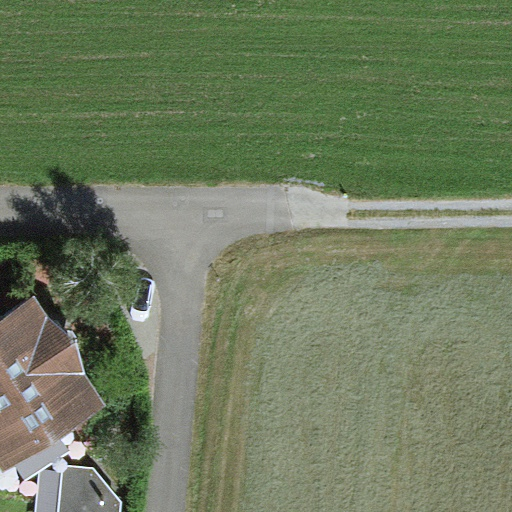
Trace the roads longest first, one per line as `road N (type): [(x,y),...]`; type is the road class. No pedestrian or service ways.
road 1 (residential): [(189,212),(163,511)]
road 2 (track): [(290,211),(511,211)]
road 3 (residential): [(0,208),(189,212)]
